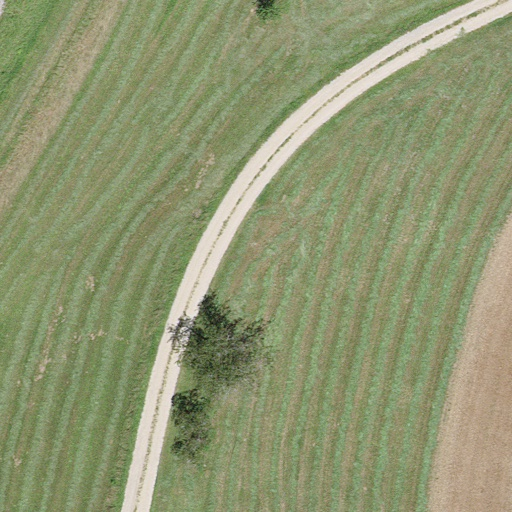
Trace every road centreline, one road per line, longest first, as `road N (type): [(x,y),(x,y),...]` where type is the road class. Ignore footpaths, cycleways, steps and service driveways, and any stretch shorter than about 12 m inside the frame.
road 1 (track): [(495,0),(297,106),(193,280),(141,423),(129,511)]
road 2 (track): [(0,150),(97,0)]
